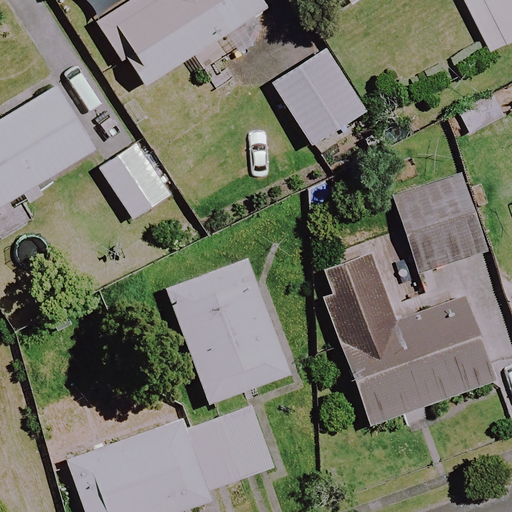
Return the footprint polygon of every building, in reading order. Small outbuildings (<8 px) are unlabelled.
[(264,11),(257,0),(131,0),(96,22),(140,90),(264,11)] [(342,0),(348,8),(361,0),(342,0)] [(511,42),(511,0),(465,0),(490,53),(511,42)] [(362,114),(323,50),(270,82),(309,147),(362,114)] [(0,207),(91,154),(53,89),(0,119),(0,207)] [(168,196),(134,146),(99,170),(133,220),(168,196)] [(471,206),(397,233),(415,281),(489,254),(471,206)] [(369,260),(320,276),(368,424),(488,385),(461,301),(425,312),(390,324),(369,260)] [(288,378),(252,266),(174,291),(211,403),(288,378)] [(185,431),(206,494),(271,472),(250,409),(185,431)] [(206,494),(185,431),(180,433),(178,426),(69,463),(86,511),(182,511),(205,504),(202,496),(206,494)]
